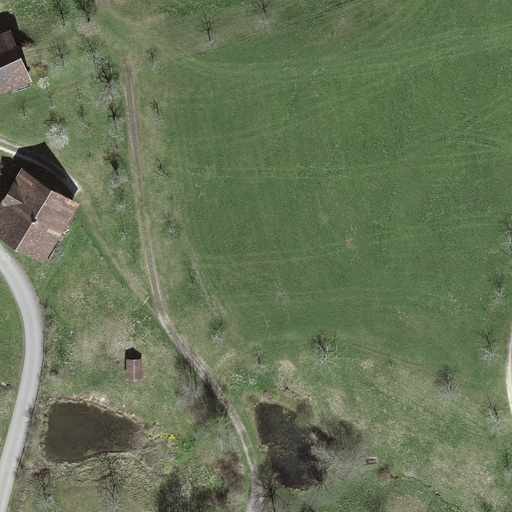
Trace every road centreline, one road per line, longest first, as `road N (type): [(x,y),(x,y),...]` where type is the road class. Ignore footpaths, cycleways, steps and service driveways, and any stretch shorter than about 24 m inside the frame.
road 1 (track): [(253,511),(248,447),(216,387),(103,239),(81,192),(49,167),(0,149)]
road 2 (unclassified): [(0,503),(33,348),(27,305),(0,259)]
